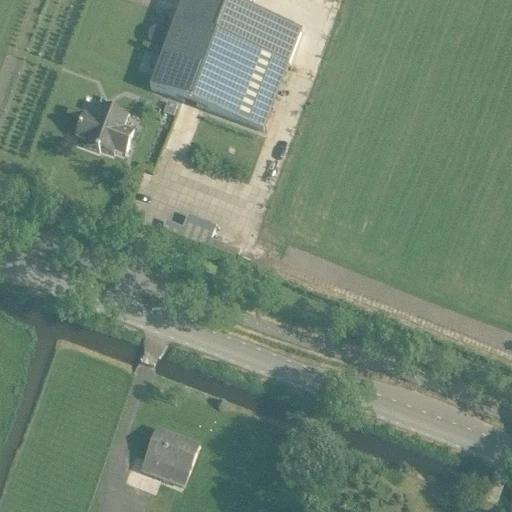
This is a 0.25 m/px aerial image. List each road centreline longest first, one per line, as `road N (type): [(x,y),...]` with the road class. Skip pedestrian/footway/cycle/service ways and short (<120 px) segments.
road 1 (tertiary): [(511,456),(0,261)]
road 2 (track): [(248,223),(334,0)]
